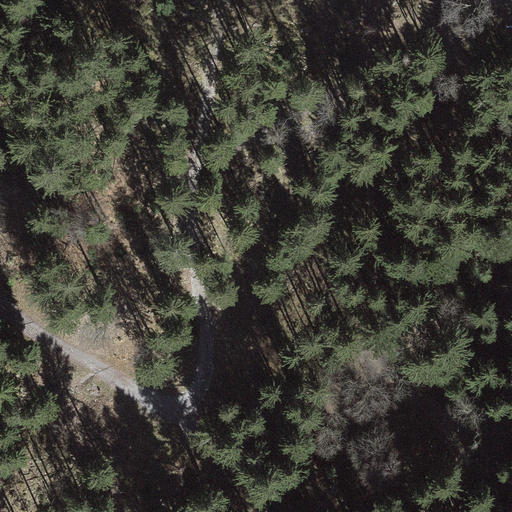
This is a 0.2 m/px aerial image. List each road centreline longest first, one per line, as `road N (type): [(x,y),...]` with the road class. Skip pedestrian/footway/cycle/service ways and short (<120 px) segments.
road 1 (track): [(170,391),(205,362),(211,316),(202,165)]
road 2 (track): [(0,298),(17,318),(170,391)]
road 3 (track): [(202,165),(227,0)]
road 4 (track): [(170,391),(262,511)]
